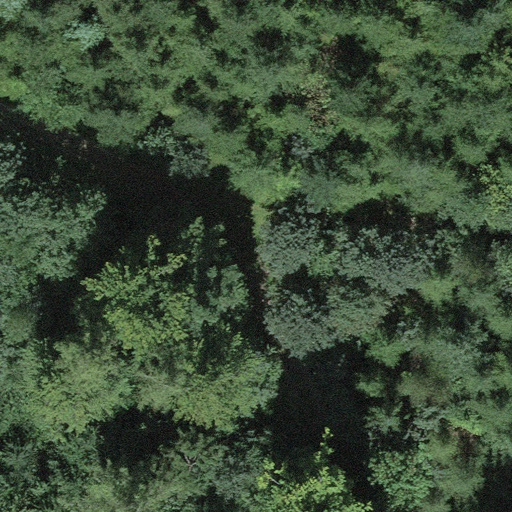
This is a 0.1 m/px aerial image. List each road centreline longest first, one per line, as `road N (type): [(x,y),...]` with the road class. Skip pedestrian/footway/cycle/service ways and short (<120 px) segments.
road 1 (track): [(355,511),(292,348),(195,190),(0,108)]
road 2 (track): [(195,190),(387,218),(511,211)]
